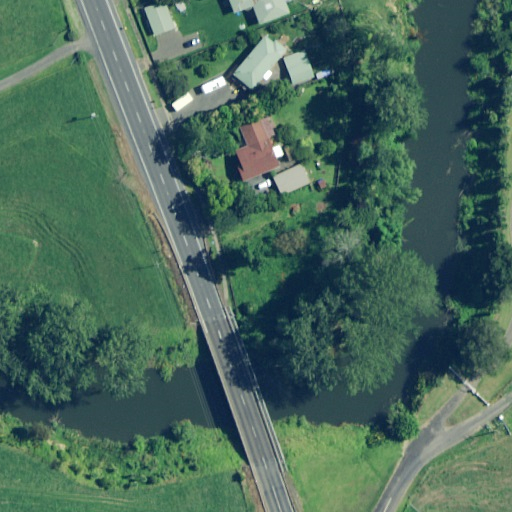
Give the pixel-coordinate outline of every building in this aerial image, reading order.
[(285,51),(266,35),(232,75),(251,91),(285,51)] [(313,79),(304,51),(283,59),(292,86),(313,79)] [(511,152),(511,88),(504,67),(467,80),(495,158),(511,152)] [(260,174),(278,169),(275,159),(281,157),(269,116),(239,126),(245,147),(234,151),(242,179),(248,198),(265,193),(260,174)] [(310,184),(302,165),(272,178),(280,197),(310,184)]
